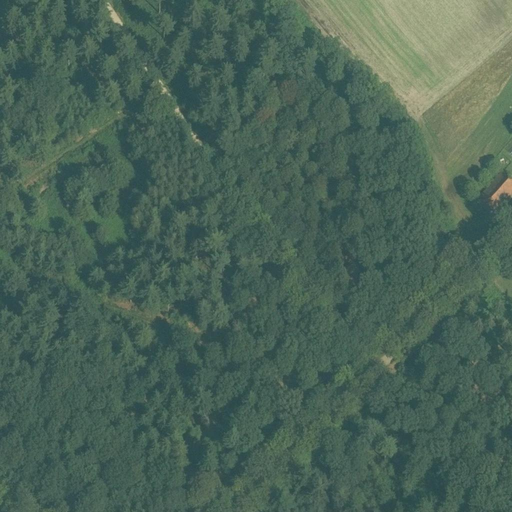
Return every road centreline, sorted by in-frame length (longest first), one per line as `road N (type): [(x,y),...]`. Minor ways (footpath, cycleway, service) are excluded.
road 1 (track): [(359,388),(105,0)]
road 2 (unclassified): [(244,511),(511,227)]
